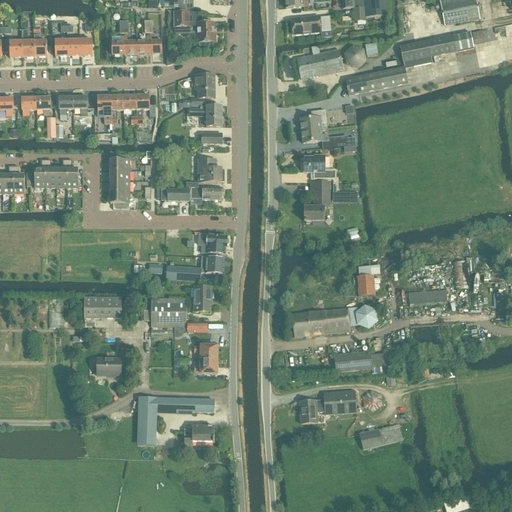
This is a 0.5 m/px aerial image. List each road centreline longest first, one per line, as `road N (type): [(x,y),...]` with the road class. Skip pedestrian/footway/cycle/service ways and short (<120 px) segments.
road 1 (tertiary): [(272,511),(270,0)]
road 2 (unclassified): [(239,511),(233,367),(241,224)]
road 3 (residential): [(0,84),(146,81),(241,65)]
road 4 (residential): [(241,224),(95,224),(94,157)]
road 5 (residential): [(241,224),(241,65)]
road 6 (track): [(144,393),(84,420),(0,424)]
